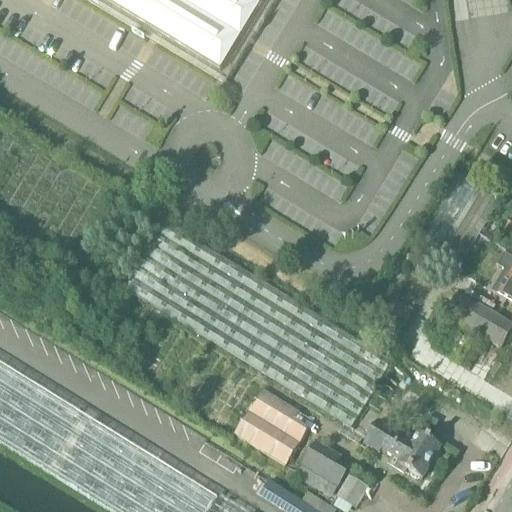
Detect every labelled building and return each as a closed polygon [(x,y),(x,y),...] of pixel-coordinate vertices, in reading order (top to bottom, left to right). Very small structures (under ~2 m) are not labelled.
[(98,0),(220,73),(264,0),(98,0)] [(486,195),(444,261),(459,270),(501,204),(486,195)] [(127,298),(166,233),(164,229),(124,296),(127,298)] [(350,431),(389,366),(166,233),(127,298),(350,431)] [(410,269),(415,262),(406,255),(401,262),(410,269)] [(511,306),(511,271),(509,270),(502,281),(506,283),(497,297),(511,306)] [(502,350),(511,333),(511,327),(458,295),(445,317),(470,331),(452,362),(462,367),(480,337),(502,350)] [(392,310),(380,303),(375,311),(405,330),(414,316),(395,304),(392,310)] [(218,500),(0,364),(0,441),(112,511),(251,511),(252,511),(222,492),(218,500)] [(288,469),(311,433),(296,423),(302,414),(264,391),(236,436),(288,469)] [(412,449),(411,449),(391,437),(393,432),(378,424),(364,447),(380,456),(382,452),(402,464),(400,468),(421,480),(440,449),(420,437),(412,449)] [(336,500),(334,498),(339,491),(347,477),(335,471),(342,459),(317,445),(297,480),(318,491),(314,497),(339,511),(354,511),(369,490),(350,478),(336,500)] [(281,511),(315,511),(270,483),(260,499),(281,511)]
